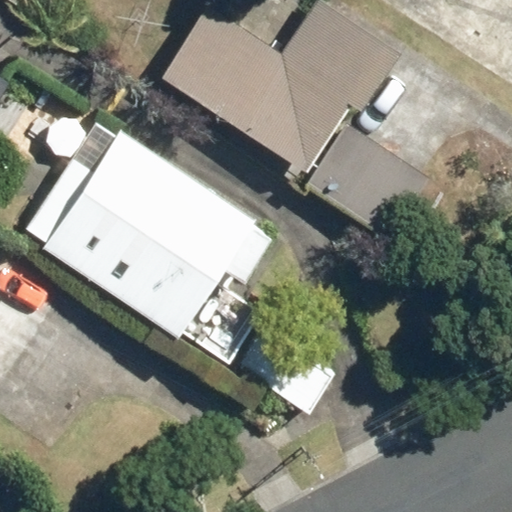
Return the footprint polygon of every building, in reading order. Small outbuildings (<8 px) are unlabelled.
[(48,0),(15,0),(36,16),(48,0)] [(202,0),(199,0),(153,72),(295,163),(339,96),(355,106),(394,47),(320,0),(305,0),(275,47),(202,0)] [(341,121),(302,183),(383,233),(422,172),(341,121)] [(41,235),(38,241),(171,328),(215,262),(238,277),(267,233),(245,218),(248,213),(117,127),(101,150),(80,136),(23,223),(41,235)] [(0,383),(63,288),(0,246),(0,383)] [(261,328),(238,367),(305,408),(329,369),(261,328)]
